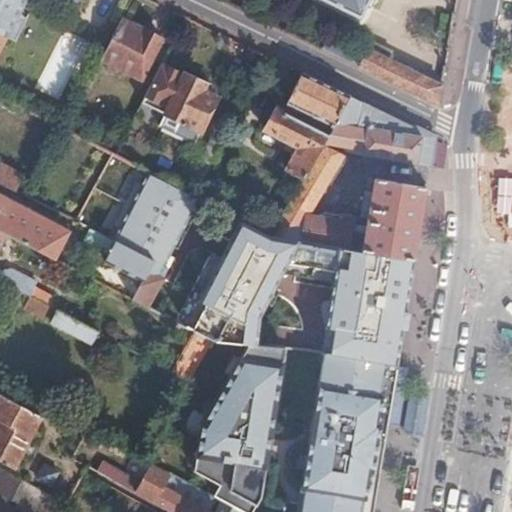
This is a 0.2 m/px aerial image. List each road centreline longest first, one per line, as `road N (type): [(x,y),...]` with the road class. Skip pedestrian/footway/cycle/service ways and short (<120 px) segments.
road 1 (residential): [(182,0),(468,138)]
road 2 (residential): [(466,255),(421,511)]
road 3 (residential): [(493,0),(468,138)]
